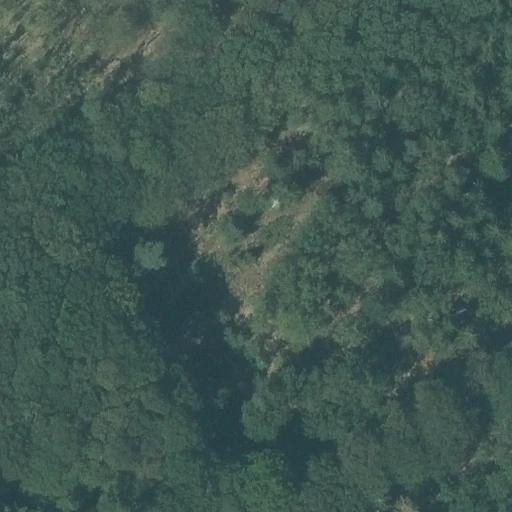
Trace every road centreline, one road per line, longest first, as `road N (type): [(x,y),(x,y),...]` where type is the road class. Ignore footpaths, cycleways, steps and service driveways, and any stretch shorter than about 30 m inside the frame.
road 1 (track): [(246,511),(511,348)]
road 2 (track): [(171,511),(0,450)]
